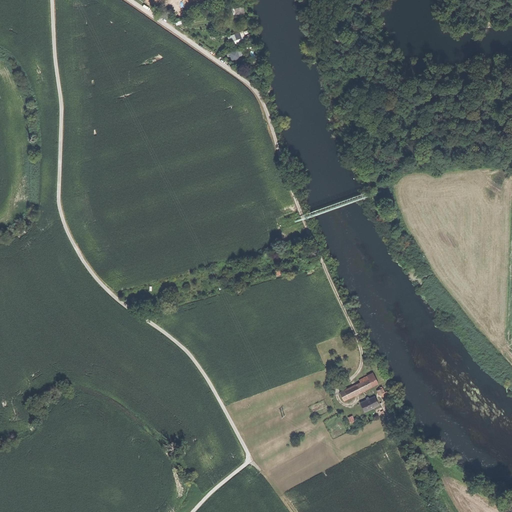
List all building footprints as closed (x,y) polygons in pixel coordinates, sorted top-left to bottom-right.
[(233,46),(248,40),(244,31),(230,36),(233,46)] [(232,58),(232,61),(240,60),(239,55),(238,52),(231,54),(232,58)] [(355,383),(356,385),(360,392),(378,383),(373,374),(355,383)] [(340,393),(344,400),(360,392),(356,385),(340,393)] [(375,397),(370,399),(374,408),(379,406),(375,397)] [(363,408),(364,412),(374,408),(370,399),(360,403),(363,408)]
